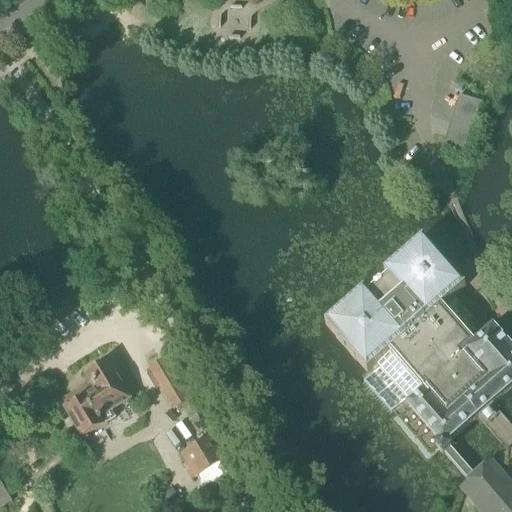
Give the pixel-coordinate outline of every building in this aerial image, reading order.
[(465,156),(481,104),(459,97),(443,149),(465,156)] [(511,352),(493,332),(487,337),(455,301),(466,290),(444,266),(423,243),(327,329),(369,377),(380,368),(381,369),(364,383),(392,414),(407,400),(413,406),(409,409),(441,445),(437,448),(441,453),(448,446),(477,418),(485,412),(493,405),(511,388),(511,352)] [(188,403),(175,381),(163,361),(149,369),(175,411),(188,403)] [(111,411),(128,401),(112,374),(117,372),(111,362),(106,365),(87,376),(93,386),(63,404),(84,439),(116,420),(111,411)] [(193,482),(225,463),(212,439),(179,457),(193,482)] [(469,486),(463,492),(479,511),(511,511),(511,487),(491,463),(475,479),(469,486)]
